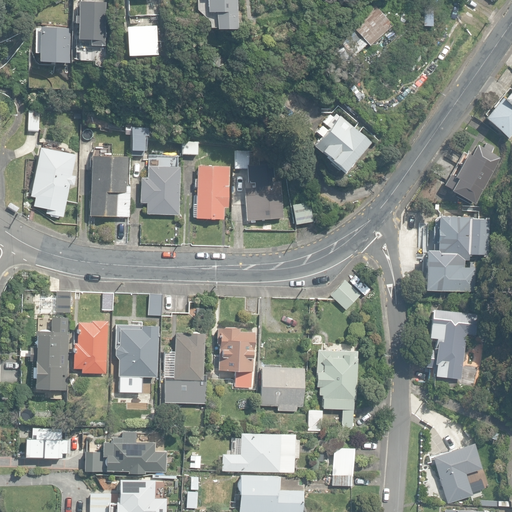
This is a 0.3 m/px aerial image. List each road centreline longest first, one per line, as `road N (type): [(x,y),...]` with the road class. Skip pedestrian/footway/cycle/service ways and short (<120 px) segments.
road 1 (tertiary): [(373,218),(333,249),(262,266),(97,260),(33,247),(6,232)]
road 2 (residential): [(373,218),(390,269),(401,370),(391,511)]
road 3 (tertiary): [(511,22),(373,218)]
